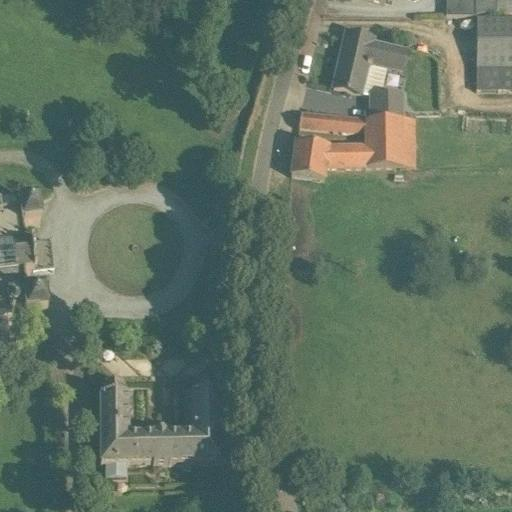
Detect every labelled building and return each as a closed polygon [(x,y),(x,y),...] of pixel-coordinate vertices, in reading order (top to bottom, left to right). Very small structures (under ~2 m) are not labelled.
[(511,0),(442,0),(443,17),(511,18),(511,0)] [(511,93),(511,21),(476,22),(476,94),(511,93)] [(332,94),(354,99),(361,101),(362,97),(369,100),(369,123),(366,123),(366,125),(404,123),(402,97),(381,97),(386,73),(401,76),(406,55),(373,47),(374,44),(345,37),(332,94)] [(366,139),(367,151),(367,174),(417,172),(416,123),(404,123),(366,125),(300,119),(299,133),(366,139)] [(367,174),(367,151),(331,152),(331,151),(297,146),(291,180),(325,186),(327,175),(367,174)] [(0,362),(10,361),(6,324),(12,323),(11,315),(24,313),(25,319),(46,317),(44,295),(26,297),(24,278),(34,277),(31,247),(23,248),(21,230),(40,228),(37,206),(17,208),(17,216),(1,218),(0,212),(0,362)] [(197,386),(197,399),(192,399),(192,440),(126,440),(126,399),(124,399),(124,389),(107,388),(107,399),(99,398),(99,467),(219,467),(219,399),(216,399),(215,387),(197,386)]
